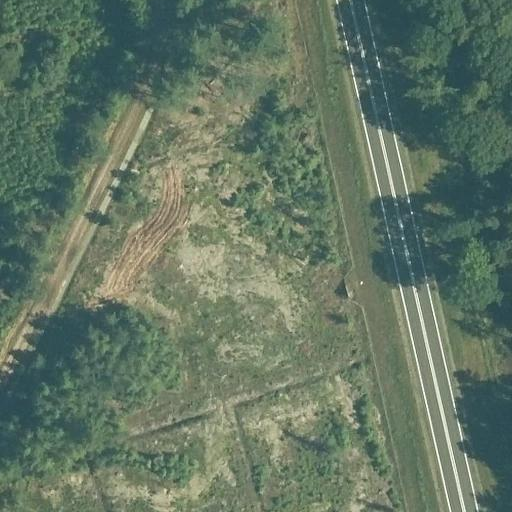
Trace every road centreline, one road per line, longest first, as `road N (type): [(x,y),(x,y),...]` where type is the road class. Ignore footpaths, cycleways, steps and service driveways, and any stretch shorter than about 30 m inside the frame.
road 1 (trunk): [(466,511),(350,0)]
road 2 (track): [(154,0),(152,58),(0,379)]
